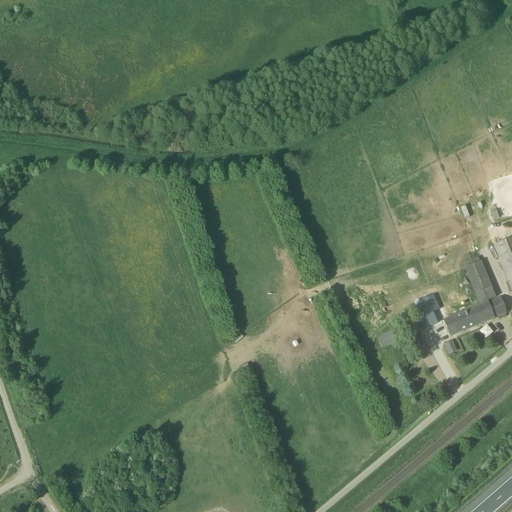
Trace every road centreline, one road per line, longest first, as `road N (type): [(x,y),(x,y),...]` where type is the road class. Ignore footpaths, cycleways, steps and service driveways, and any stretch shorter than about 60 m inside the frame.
road 1 (unclassified): [(324,511),(511,351)]
road 2 (unclassified): [(0,389),(30,481),(52,511)]
